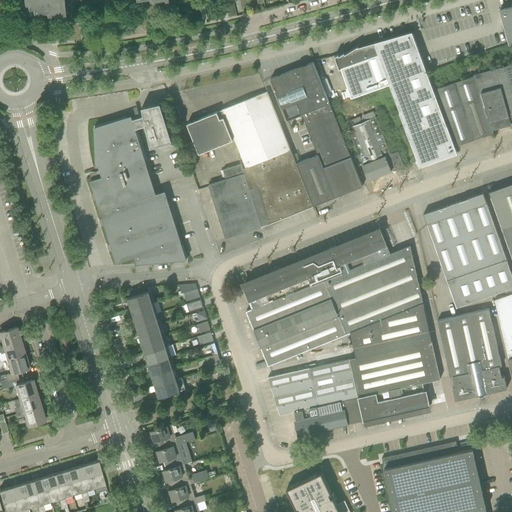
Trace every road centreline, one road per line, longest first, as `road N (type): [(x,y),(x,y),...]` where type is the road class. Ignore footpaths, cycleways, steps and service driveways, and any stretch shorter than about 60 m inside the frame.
road 1 (unclassified): [(135,67),(144,80),(206,67),(453,0)]
road 2 (unclassified): [(217,275),(511,157)]
road 3 (unclassified): [(270,455),(485,413)]
road 4 (unclassified): [(270,455),(217,275)]
road 5 (secondary): [(248,42),(400,0)]
road 6 (residential): [(73,445),(27,302)]
road 7 (unclassified): [(217,275),(182,178),(172,182),(161,150)]
road 8 (unclassified): [(73,288),(93,280),(217,275)]
road 9 (residential): [(73,288),(31,149)]
